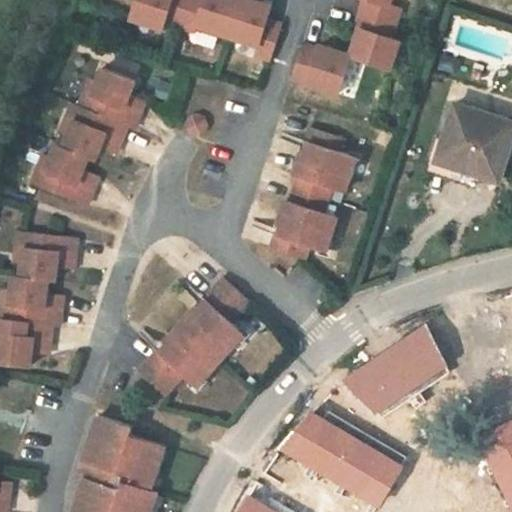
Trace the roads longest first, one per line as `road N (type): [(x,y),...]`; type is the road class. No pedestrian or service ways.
road 1 (residential): [(226,245),(195,225),(170,222),(150,234),(115,282),(63,435),(50,511)]
road 2 (residential): [(226,245),(312,0)]
road 3 (residential): [(324,343),(229,457),(202,511)]
road 4 (residential): [(511,263),(372,310),(324,343)]
road 5 (residential): [(324,343),(226,245)]
